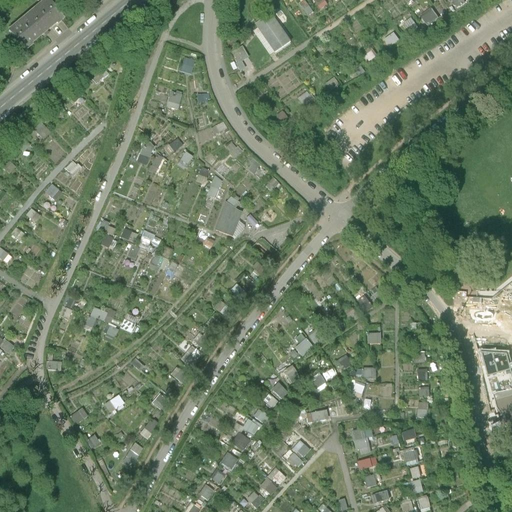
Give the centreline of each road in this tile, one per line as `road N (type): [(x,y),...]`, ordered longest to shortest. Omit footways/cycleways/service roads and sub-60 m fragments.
road 1 (residential): [(340,217),(218,364),(128,511)]
road 2 (residential): [(340,217),(444,319),(497,511)]
road 3 (residential): [(340,217),(246,134),(227,103),(210,52),(214,0)]
road 4 (residential): [(511,79),(467,105),(340,217)]
road 5 (secondary): [(0,109),(131,0)]
